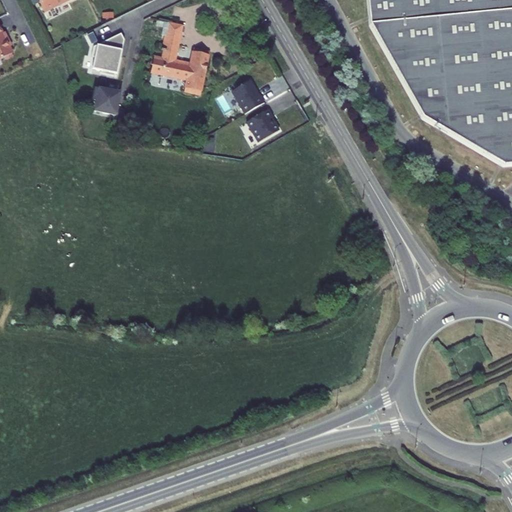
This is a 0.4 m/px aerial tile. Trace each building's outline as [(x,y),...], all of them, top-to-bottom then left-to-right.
[(38,0),(45,13),(71,0),(38,0)] [(511,0),(354,0),(422,119),(502,167),(511,165),(511,0)] [(186,81),(184,92),(200,96),(209,52),(192,48),(190,61),(175,58),(181,26),(168,24),(167,30),(165,29),(161,51),(162,52),(161,58),(154,57),(150,73),(186,81)] [(4,33),(3,34),(0,28),(0,60),(13,54),(7,43),(9,42),(4,33)] [(93,33),(88,36),(92,45),(98,42),(93,33)] [(121,34),(109,40),(111,44),(110,49),(119,50),(117,57),(121,57),(124,41),(121,34)] [(119,50),(110,49),(111,44),(109,40),(94,48),(92,58),(95,59),(92,70),(100,72),(100,74),(117,78),(121,57),(117,57),(119,50)] [(232,92),(245,115),(264,104),(260,96),(259,97),(250,82),(232,92)] [(97,102),(95,112),(116,116),(120,95),(114,94),(114,93),(95,89),(92,101),(97,102)] [(246,123),(258,144),(279,132),(271,119),(273,118),(268,110),(246,123)] [(117,115),(115,123),(122,125),(123,117),(117,115)]
